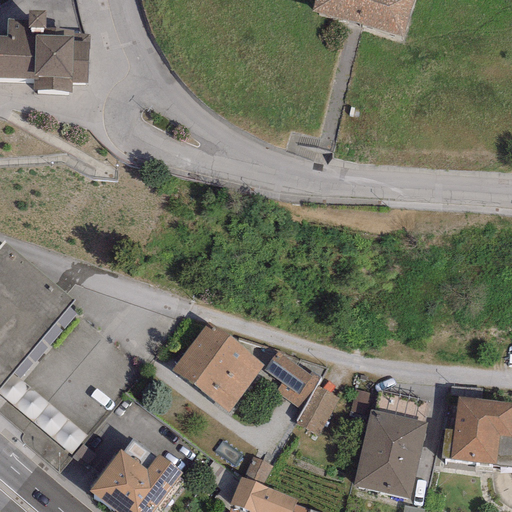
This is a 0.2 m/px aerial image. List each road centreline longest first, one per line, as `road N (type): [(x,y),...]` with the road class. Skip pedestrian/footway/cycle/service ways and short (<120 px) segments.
road 1 (residential): [(511,377),(362,361),(180,310),(0,238)]
road 2 (residential): [(158,89),(132,91),(112,108),(127,133),(155,152),(213,170),(282,177)]
road 3 (residential): [(511,193),(282,177)]
road 4 (residential): [(282,177),(210,137),(158,89)]
